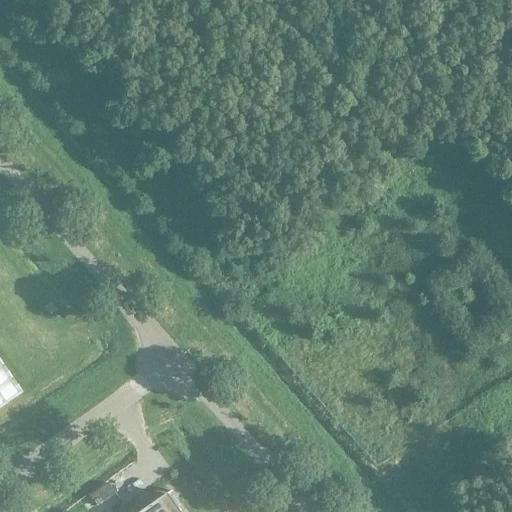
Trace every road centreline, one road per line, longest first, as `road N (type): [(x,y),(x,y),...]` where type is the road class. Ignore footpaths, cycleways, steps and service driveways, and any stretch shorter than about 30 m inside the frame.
road 1 (unclassified): [(161,353),(0,158)]
road 2 (unclassified): [(301,511),(161,353)]
road 3 (unclassified): [(0,485),(161,353)]
